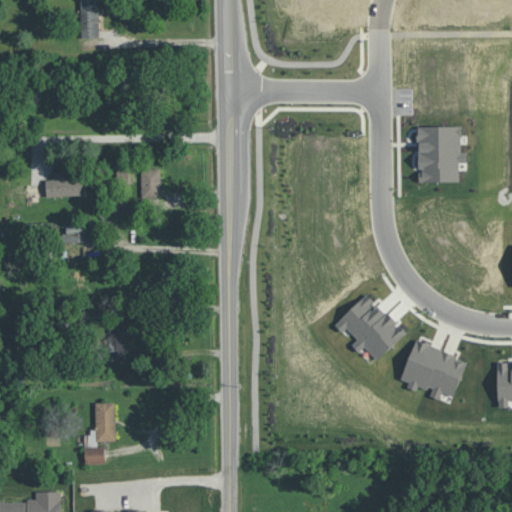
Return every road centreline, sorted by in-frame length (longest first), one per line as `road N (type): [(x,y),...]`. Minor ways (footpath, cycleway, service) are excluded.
road 1 (tertiary): [(230,511),(227,179)]
road 2 (residential): [(380,92),(381,200),(404,273),(455,315),(511,321)]
road 3 (residential): [(225,92),(380,92)]
